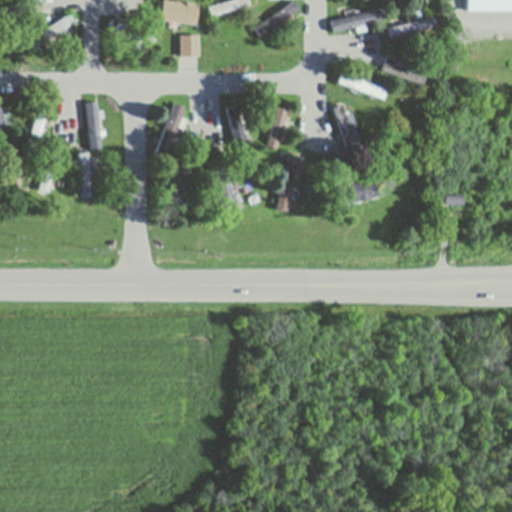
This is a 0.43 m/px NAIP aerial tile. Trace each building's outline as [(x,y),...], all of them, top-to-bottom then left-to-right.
[(249,7),(247,0),(231,0),(208,4),(209,14),(249,7)] [(467,0),(511,0),(511,16),(467,16),(467,0)] [(207,12),(247,1),(249,11),(210,22),(207,12)] [(253,28),(259,37),(298,10),(292,1),(253,28)] [(160,25),(162,4),(198,9),(195,30),(160,25)] [(0,17),(26,6),(33,21),(15,29),(15,27),(10,30),(12,35),(6,38),(2,28),(0,28),(0,17)] [(272,33),(259,42),(253,34),(293,7),(299,15),(278,29),(281,33),(275,37),(272,33)] [(329,27),(383,14),(386,25),(332,38),(329,27)] [(29,43),(68,18),(74,27),(69,31),(71,34),(64,38),(62,35),(42,47),(46,52),(41,55),(37,51),(35,52),(29,43)] [(388,39),(435,28),(433,18),(386,29),(388,39)] [(127,33),(154,51),(148,60),(139,54),(137,56),(133,53),(134,51),(108,34),(110,31),(106,29),(110,24),(113,26),(114,25),(121,30),(123,27),(128,31),(127,33)] [(386,35),(433,24),(435,34),(388,44),(386,35)] [(151,36),(157,40),(152,46),(146,42),(151,36)] [(180,39),(198,39),(198,62),(180,62),(180,39)] [(402,61),(384,56),(379,72),(422,84),(425,73),(400,67),(402,61)] [(403,65),(405,59),(419,63),(417,70),(403,65)] [(380,78),(385,63),(402,69),(400,74),(424,83),(421,92),(380,78)] [(380,100),(384,91),(341,72),(337,81),(380,100)] [(340,79),(385,97),(382,106),(337,89),(340,79)] [(98,133),(104,132),(105,138),(99,139),(101,154),(91,156),(85,107),(95,106),(98,133)] [(417,107),(425,111),(422,118),(414,115),(417,107)] [(177,133),(164,166),(154,162),(174,109),(184,113),(180,123),(186,125),(182,135),(177,133)] [(42,134),(49,136),(46,145),(39,143),(32,166),(22,163),(38,110),(48,113),(46,120),(51,122),(48,132),(43,130),(42,134)] [(235,111),(248,158),(238,161),(226,114),(235,111)] [(331,114),(341,111),(356,158),(346,161),(331,114)] [(5,136),(9,152),(0,153),(0,114),(1,118),(9,116),(13,134),(5,136)] [(278,125),(266,125),(267,148),(279,148),(278,125)] [(321,159),(341,154),(348,182),(329,187),(321,159)] [(55,166),(62,168),(59,182),(52,181),(46,204),(36,202),(48,155),(58,158),(55,166)] [(90,186),(91,202),(81,203),(77,158),(87,157),(88,165),(96,164),(96,177),(98,177),(98,185),(90,186)] [(278,160),(285,162),(282,173),(274,171),(278,160)] [(287,161),(299,164),(298,168),(302,169),(295,199),(291,198),(289,206),(295,207),(293,214),(287,212),(286,219),(274,217),(287,161)] [(223,165),(236,221),(225,223),(211,168),(223,165)] [(198,177),(185,216),(166,209),(179,171),(198,177)] [(331,195),(371,185),(376,205),(336,215),(331,195)] [(460,194),(442,194),(442,205),(460,205),(460,194)] [(443,201),(461,201),(461,212),(443,212),(443,201)]
